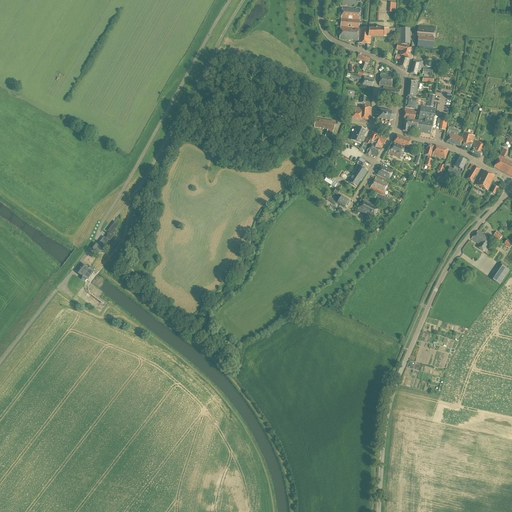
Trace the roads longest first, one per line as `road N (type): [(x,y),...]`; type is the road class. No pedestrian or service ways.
road 1 (tertiary): [(380,511),(396,383),(446,270),(511,186)]
road 2 (unclassified): [(245,0),(141,185),(93,242)]
road 3 (tertiary): [(511,183),(456,150),(397,130)]
